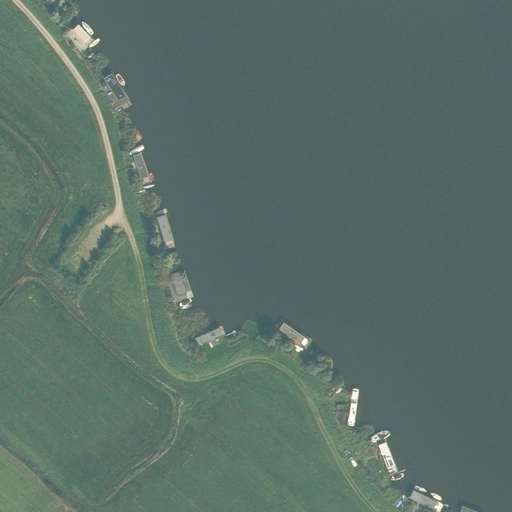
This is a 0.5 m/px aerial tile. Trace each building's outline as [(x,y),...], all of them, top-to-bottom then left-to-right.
[(38,0),(47,9),(56,0),(38,0)] [(78,20),(63,33),(82,53),(96,40),(78,20)] [(113,70),(100,78),(120,112),(133,105),(113,70)] [(142,151),(127,155),(137,190),(152,185),(142,151)] [(166,213),(151,217),(160,247),(175,243),(166,213)] [(182,270),(165,275),(176,311),(192,306),(182,270)] [(282,319),(273,332),(304,352),(312,339),(282,319)] [(197,335),(202,347),(225,337),(221,326),(197,335)] [(357,396),(340,394),(336,433),(353,435),(357,396)] [(385,440),(369,446),(383,479),(399,472),(385,440)] [(411,487),(404,503),(422,511),(440,511),(445,503),(411,487)] [(483,511),(461,503),(457,511),(483,511)]
